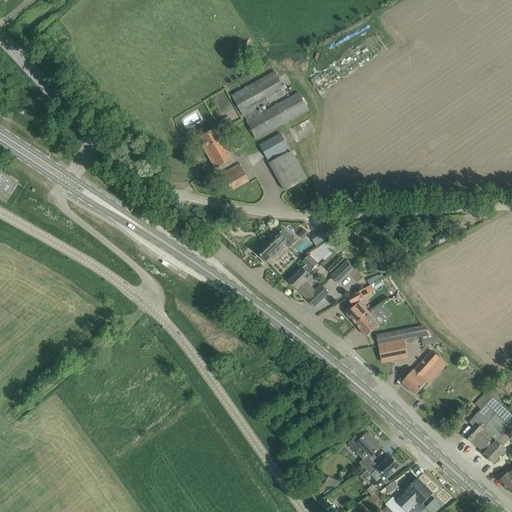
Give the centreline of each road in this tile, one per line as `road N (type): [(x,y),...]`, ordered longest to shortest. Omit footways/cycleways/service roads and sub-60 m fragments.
road 1 (primary): [(499,511),(336,362),(142,228)]
road 2 (unclassified): [(511,205),(270,213),(170,195)]
road 3 (unclassified): [(303,511),(201,362),(151,308)]
road 4 (residential): [(352,350),(170,195)]
road 5 (unclassified): [(151,308),(0,212)]
road 6 (unclassified): [(65,186),(65,209),(151,281),(151,308)]
road 7 (unclassified): [(95,137),(0,32)]
